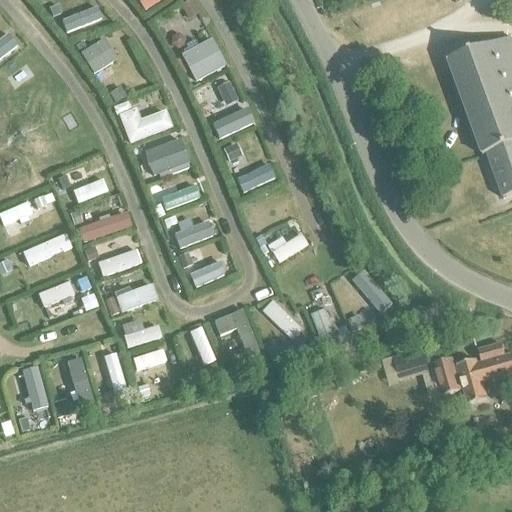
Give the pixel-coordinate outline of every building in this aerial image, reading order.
[(135,0),(133,2),(143,17),(168,0),(135,0)] [(188,0),(178,6),(187,20),(197,14),(188,0)] [(89,6),(53,19),(57,30),(93,16),(89,6)] [(56,7),(46,10),(50,19),(59,16),(56,7)] [(17,33),(0,45),(0,66),(26,46),(17,33)] [(212,37),(181,53),(196,80),(226,64),(212,37)] [(511,42),(511,40),(447,62),(465,110),(482,158),(487,156),(503,201),(511,197),(511,42)] [(102,41),(78,56),(91,76),(115,61),(102,41)] [(80,44),(73,48),(77,55),(84,50),(80,44)] [(228,84),(216,90),(220,99),(232,93),(228,84)] [(118,90),(108,97),(114,106),(124,100),(118,90)] [(236,99),(204,115),(210,129),(243,113),(236,99)] [(69,104),(26,131),(34,143),(77,117),(69,104)] [(126,106),(111,112),(115,120),(118,119),(127,115),(130,114),(126,106)] [(127,115),(118,119),(119,123),(128,147),(171,131),(165,114),(139,124),(135,112),(130,114),(127,115)] [(258,151),(252,137),(219,153),(226,167),(258,151)] [(180,139),(145,152),(154,175),(188,162),(180,139)] [(62,178),(54,180),(58,192),(65,189),(62,178)] [(101,185),(71,197),(76,209),(106,197),(101,185)] [(194,192),(160,204),(164,216),(198,204),(194,192)] [(49,196),(41,200),(45,209),(53,205),(49,196)] [(41,200),(31,204),(35,213),(45,209),(41,200)] [(26,208),(0,218),(0,227),(2,232),(31,219),(26,208)] [(159,208),(152,211),(156,222),(163,219),(159,208)] [(290,209),(258,224),(263,236),(295,221),(290,209)] [(77,214),(68,217),(72,229),(81,226),(77,214)] [(82,234),(87,248),(126,234),(121,220),(82,234)] [(174,221),(162,225),(165,232),(176,228),(174,221)] [(255,221),(245,225),(253,242),(254,242),(261,239),(262,238),(255,221)] [(207,231),(175,242),(179,254),(211,242),(207,231)] [(261,239),(254,242),(259,251),(266,247),(261,239)] [(64,240),(21,259),(26,272),(70,254),(64,240)] [(302,241),(272,258),(279,269),(308,252),(302,241)] [(93,250),(82,255),(86,265),(97,260),(93,250)] [(135,256),(96,269),(101,283),(140,270),(135,256)] [(186,256),(176,260),(181,272),(190,268),(186,256)] [(6,262),(0,264),(0,277),(11,273),(6,262)] [(220,268),(188,282),(193,295),(226,281),(220,268)] [(315,276),(281,292),(286,303),(320,287),(315,276)] [(84,279),(75,283),(81,295),(90,291),(84,279)] [(67,288),(36,301),(42,314),(73,301),(67,288)] [(368,288),(359,297),(362,300),(359,303),(367,311),(370,308),(382,319),(384,317),(391,310),(368,288)] [(150,291),(115,304),(121,319),(156,306),(150,291)] [(112,302),(103,306),(109,321),(118,317),(112,302)] [(283,306),(272,313),(293,344),(303,337),(283,306)] [(391,310),(384,317),(390,322),(396,316),(391,310)] [(242,312),(213,324),(219,339),(235,332),(246,361),(260,356),(242,312)] [(326,315),(311,321),(323,354),(338,348),(334,336),(337,335),(333,324),(329,325),(326,315)] [(358,319),(347,323),(351,334),(362,330),(358,319)] [(346,329),(337,332),(338,337),(340,344),(350,341),(348,334),(346,329)] [(156,332),(122,342),(125,354),(160,344),(156,332)] [(200,333),(188,339),(203,372),(214,367),(200,333)] [(477,353),(481,366),(477,367),(475,362),(453,369),(451,361),(432,366),(441,398),(463,392),(467,407),(486,402),(482,386),(511,377),(511,356),(505,359),(501,346),(477,353)] [(276,347),(267,350),(269,357),(272,365),(282,361),(279,355),(276,347)] [(400,360),(405,375),(427,368),(423,352),(400,360)] [(165,367),(161,355),(131,365),(135,377),(165,367)] [(114,359),(102,363),(113,400),(125,397),(114,359)] [(79,365),(65,369),(73,397),(67,399),(70,408),(76,406),(78,412),(92,408),(79,365)] [(233,368),(225,371),(228,381),(237,377),(233,368)] [(36,380),(24,383),(26,390),(22,391),(24,399),(28,398),(30,405),(26,406),(28,414),(32,413),(33,418),(45,415),(36,380)] [(146,387),(136,390),(138,395),(139,400),(149,397),(148,392),(146,387)] [(64,403),(52,406),(55,419),(55,421),(68,418),(67,415),(64,403)] [(111,403),(102,406),(105,418),(114,415),(111,403)] [(25,421),(15,423),(16,429),(18,435),(28,432),(26,427),(25,421)]
